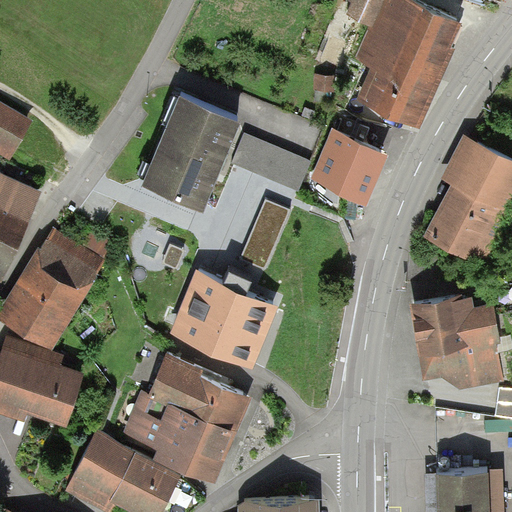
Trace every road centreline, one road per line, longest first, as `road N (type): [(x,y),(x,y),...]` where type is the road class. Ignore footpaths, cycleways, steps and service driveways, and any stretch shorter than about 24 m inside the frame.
road 1 (tertiary): [(511,24),(436,136),(388,240),(363,363),(358,454)]
road 2 (residential): [(183,0),(133,99),(0,283)]
road 3 (residential): [(208,511),(271,465),(358,454)]
